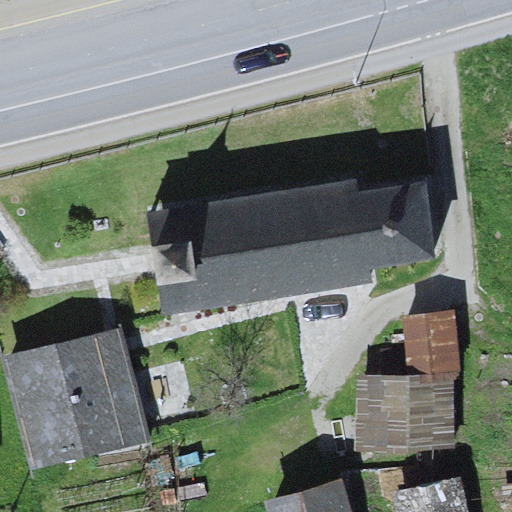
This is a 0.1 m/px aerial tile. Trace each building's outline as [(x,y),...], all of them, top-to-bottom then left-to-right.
[(144,206),(161,308),(369,276),(366,259),(436,248),(424,173),(355,184),(353,173),(144,206)] [(35,458),(133,437),(110,332),(12,354),(35,458)] [(365,445),(452,443),(450,367),(363,369),(365,445)] [(408,511),(469,511),(463,485),(406,498),(408,511)] [(342,511),(335,488),(275,505),(276,511),(342,511)]
